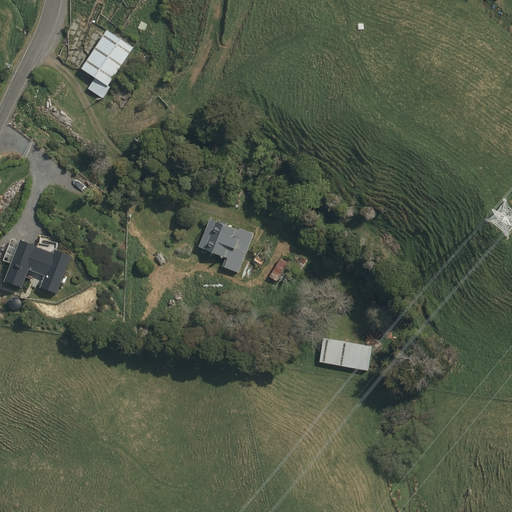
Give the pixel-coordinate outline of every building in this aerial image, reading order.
[(136,48),(109,30),(84,69),(96,78),(109,87),(136,48)] [(111,88),(109,87),(96,78),(89,89),(104,99),(111,88)] [(219,222),(212,219),(200,247),(227,257),(224,267),(240,273),(255,234),(241,229),(241,231),(228,225),(228,223),(220,220),(219,222)] [(41,246),(25,239),(8,281),(24,287),(31,269),(47,276),(42,287),(58,294),(74,256),(58,250),(56,253),(40,247),(41,246)] [(16,298),(13,299),(11,300),(10,303),(10,306),(11,308),(14,310),(17,310),(19,310),(21,308),(22,305),(22,302),(21,300),(19,298),(16,298)] [(321,362),(370,371),(374,346),(326,338),(321,362)]
